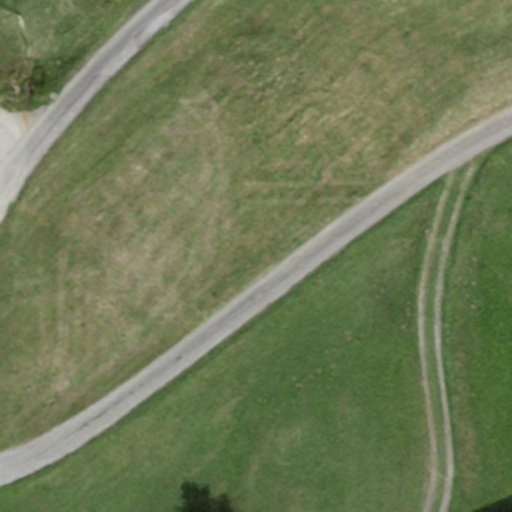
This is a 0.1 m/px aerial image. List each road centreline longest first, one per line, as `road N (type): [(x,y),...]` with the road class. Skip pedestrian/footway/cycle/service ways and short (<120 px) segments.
road 1 (unclassified): [(0,470),(54,446),(136,392),(351,224),(456,151),(511,124)]
road 2 (track): [(435,511),(440,451),(431,300),(456,151)]
road 3 (unclassified): [(0,192),(41,132),(174,0)]
